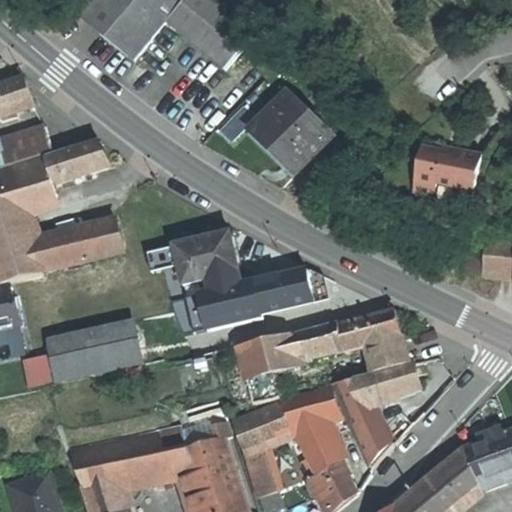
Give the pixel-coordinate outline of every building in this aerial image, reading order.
[(164,23),(182,0),(92,0),(78,18),(133,62),(164,23)] [(223,71),(255,31),(215,0),(182,0),(164,23),(223,71)] [(0,88),(0,119),(34,107),(24,80),(0,88)] [(294,175),(330,137),(284,95),(248,133),(271,154),(294,175)] [(0,144),(0,162),(3,173),(5,172),(48,159),(55,156),(54,155),(51,143),(47,131),(46,130),(0,144)] [(48,162),(56,189),(109,171),(105,158),(101,144),(49,162),(48,162)] [(448,156),(424,152),(416,199),(436,202),(438,190),(476,197),(483,159),(465,156),(464,159),(448,156)] [(17,210),(26,207),(59,198),(56,189),(48,162),(49,162),(48,159),(5,172),(17,210)] [(3,173),(0,174),(0,215),(17,210),(5,172),(3,173)] [(474,209),(476,197),(438,190),(436,202),(474,209)] [(17,210),(0,215),(0,230),(31,223),(26,207),(17,210)] [(38,247),(31,223),(0,230),(0,276),(4,288),(29,283),(22,251),(38,247)] [(84,237),(91,265),(126,257),(118,224),(83,232),(84,237)] [(232,236),(178,249),(182,266),(187,288),(242,275),(237,254),(232,236)] [(46,275),(91,265),(84,237),(38,247),(22,251),(29,283),(47,279),(46,275)] [(484,277),(511,279),(511,242),(488,241),(484,277)] [(182,266),(178,249),(167,251),(171,269),(182,266)] [(23,349),(61,341),(47,279),(29,283),(4,288),(0,289),(0,348),(21,344),(23,349)] [(311,334),(301,288),(179,315),(189,359),(189,361),(240,349),(295,337),(311,334)] [(396,313),(340,327),(346,350),(347,355),(369,349),(404,340),(400,328),(397,313),(396,313)] [(179,315),(61,341),(23,349),(31,388),(32,391),(60,385),(60,387),(189,359),(179,315)] [(295,337),(301,361),(346,350),(340,327),(340,326),(311,334),(295,337)] [(256,408),(309,394),(301,361),(295,337),(240,349),(256,408)] [(411,368),(404,340),(369,349),(376,377),(411,368)] [(21,344),(0,348),(0,395),(31,388),(23,349),(21,344)] [(364,380),(377,407),(421,392),(418,381),(414,367),(411,368),(376,377),(364,380)] [(364,380),(335,387),(372,469),(394,444),(388,431),(377,407),(364,380)] [(234,424),(246,455),(265,447),(296,435),(312,467),(340,453),(326,421),(345,416),(333,389),(281,403),(282,406),(234,424)] [(235,438),(223,402),(179,413),(182,431),(73,455),(84,488),(118,481),(149,475),(190,467),(186,453),(225,441),(235,438)] [(422,418),(417,413),(388,431),(394,444),(396,447),(422,418)] [(467,450),(481,487),(511,475),(511,433),(499,438),(467,450)] [(205,511),(248,511),(225,441),(186,453),(190,467),(205,511)] [(260,500),(279,495),(265,447),(246,455),(260,500)] [(448,465),(405,500),(410,511),(460,511),(483,494),(481,487),(467,450),(448,465)] [(345,465),(340,453),(312,467),(313,469),(305,474),(325,511),(336,511),(341,508),(357,496),(341,466),(345,465)] [(59,511),(48,477),(10,490),(17,511),(59,511)] [(92,511),(128,511),(118,481),(84,488),(92,511)] [(279,495),(260,500),(263,511),(275,511),(283,509),(279,495)] [(410,511),(405,500),(390,511),(410,511)]
